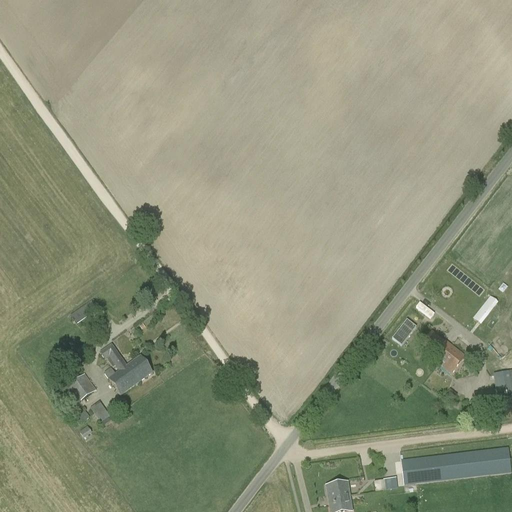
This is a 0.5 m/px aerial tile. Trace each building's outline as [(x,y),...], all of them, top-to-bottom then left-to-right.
[(511,297),(511,288),(504,282),(473,320),(479,325),(496,305),(502,310),(511,297)] [(93,300),(70,316),(77,326),(100,310),(93,300)] [(437,365),(439,366),(452,350),(451,350),(453,349),(445,343),(444,344),(441,341),(431,334),(419,349),(438,364),(437,365)] [(104,374),(112,386),(121,380),(121,379),(130,373),(126,368),(127,368),(112,346),(100,355),(105,362),(107,361),(113,369),(115,367),(119,373),(115,376),(111,369),(104,374)] [(452,350),(439,366),(451,376),(465,358),(453,349),(451,350),(452,350)] [(121,380),(112,386),(120,397),(152,375),(140,358),(127,368),(126,368),(130,373),(121,379),(121,380)] [(506,373),(493,376),(496,391),(473,395),(476,412),(497,408),(498,412),(508,410),(507,404),(511,403),(511,389),(507,390),(506,384),(508,384),(506,373)] [(84,375),(57,395),(69,411),(96,391),(84,375)] [(444,396),(452,402),(457,396),(449,390),(444,396)] [(109,418),(99,403),(90,409),(100,424),(109,418)] [(89,418),(84,412),(75,418),(80,425),(89,418)] [(80,433),(84,439),(93,433),(89,427),(80,433)] [(400,461),(402,478),(403,488),(511,475),(508,448),(400,461)] [(396,479),(384,481),(373,482),(374,491),(397,488),(396,479)] [(326,487),(329,511),(351,511),(347,484),(326,487)]
